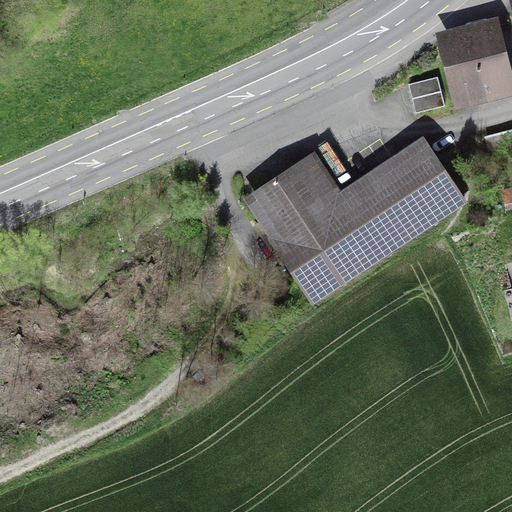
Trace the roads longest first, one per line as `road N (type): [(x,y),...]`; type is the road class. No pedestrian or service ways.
road 1 (track): [(0,476),(145,404),(222,316),(238,231),(188,111)]
road 2 (primary): [(0,193),(337,43),(406,0)]
